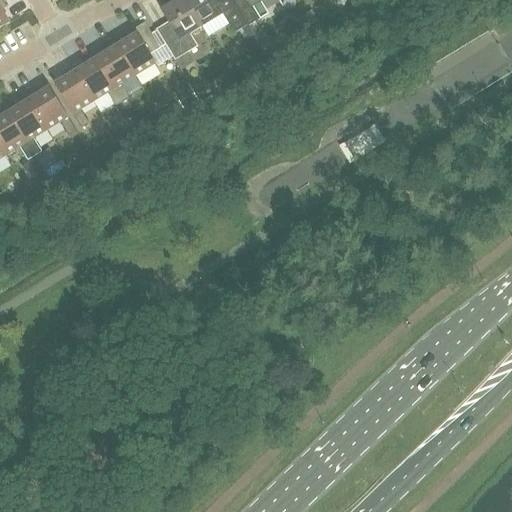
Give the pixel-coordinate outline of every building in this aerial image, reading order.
[(1,0),(0,1),(0,30),(10,24),(2,11),(7,8),(1,0)] [(202,27),(191,10),(185,0),(177,0),(161,10),(173,29),(161,36),(176,61),(187,54),(197,48),(189,35),(202,27)] [(248,26),(233,1),(232,0),(219,0),(216,2),(214,0),(185,0),(191,10),(202,27),(223,14),(235,34),(248,26)] [(260,1),(261,0),(233,0),(233,1),(248,26),(249,27),(253,24),(269,14),(260,1)] [(114,42),(135,76),(156,64),(151,55),(161,48),(145,23),(135,29),(137,34),(125,41),(122,37),(114,42)] [(253,24),(249,27),(255,37),(266,55),(267,57),(271,54),(270,52),(253,24)] [(249,27),(248,26),(242,29),(249,41),(255,37),(249,27)] [(122,85),(135,76),(114,42),(106,47),(108,52),(96,59),(123,103),(130,98),(122,85)] [(187,54),(176,61),(182,71),(193,64),(187,54)] [(116,107),(123,103),(96,59),(84,67),(81,62),(73,67),(94,102),(108,94),(116,107)] [(81,110),(94,102),(73,67),(65,72),(67,77),(55,85),(82,128),(89,123),(81,110)] [(191,87),(176,95),(182,106),(197,97),(191,87)] [(34,91),(26,96),(47,131),(61,122),(69,136),(76,131),(50,88),(37,96),(34,91)] [(47,131),(26,96),(18,101),(21,106),(8,113),(35,157),(43,152),(34,139),(47,131)] [(123,103),(129,112),(130,111),(133,109),(133,107),(133,102),(133,101),(130,98),(123,103)] [(131,116),(129,112),(123,103),(116,107),(121,116),(124,121),(131,116)] [(28,161),(35,157),(8,113),(0,118),(0,145),(6,156),(20,148),(28,161)] [(45,172),(59,163),(49,149),(36,157),(45,172)] [(30,182),(45,173),(35,157),(21,166),(30,182)]
